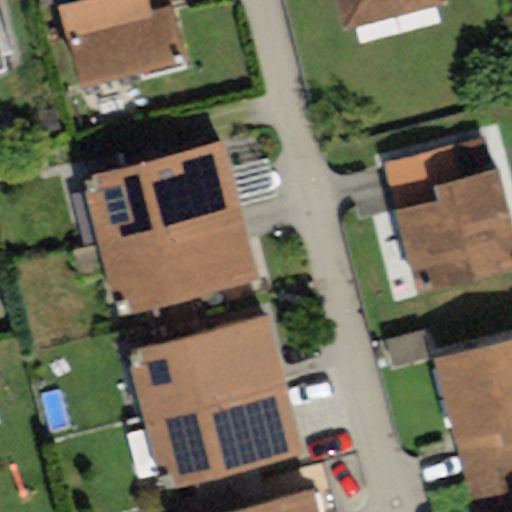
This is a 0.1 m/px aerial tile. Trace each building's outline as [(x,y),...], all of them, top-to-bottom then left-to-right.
[(97,0),(58,11),(80,92),(185,64),(168,1),(168,0),(157,0),(148,2),(147,0),(97,0)] [(441,0),(332,0),(341,30),(443,3),(441,0)] [(432,187),(491,172),(482,140),(382,165),(394,213),(435,202),(432,187)] [(80,182),(99,249),(238,210),(222,145),(80,182)] [(491,172),(432,187),(435,202),(394,213),(415,297),(511,272),(511,224),(498,170),(491,172)] [(258,281),(238,210),(99,249),(118,320),(258,281)] [(125,352),(144,419),(284,380),(267,315),(125,352)] [(511,337),(429,360),(453,445),(492,434),(498,452),(511,448),(511,337)] [(303,451),(284,380),(144,419),(164,490),(303,451)] [(234,511),(315,511),(310,492),(234,511)]
